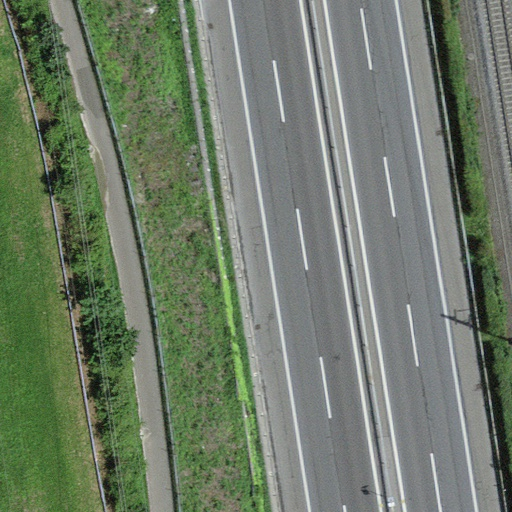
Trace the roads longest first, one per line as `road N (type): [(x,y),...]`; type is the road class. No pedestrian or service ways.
road 1 (track): [(60,0),(152,339),(170,511)]
road 2 (motorway): [(265,0),(346,511)]
road 3 (motorway): [(441,511),(361,0)]
